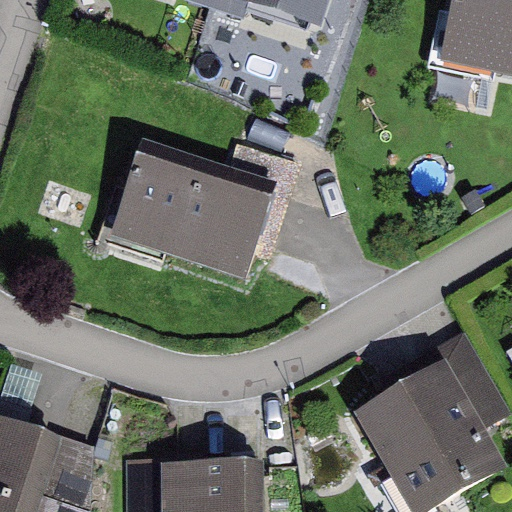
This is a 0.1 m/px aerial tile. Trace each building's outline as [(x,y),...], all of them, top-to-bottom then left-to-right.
[(211,19),(217,0),(177,0),(175,7),(211,19)] [(217,0),(211,19),(246,30),(249,21),(320,45),(335,0),(217,0)] [(442,22),(430,77),(511,94),(511,0),(458,0),(454,24),(442,22)] [(145,157),(112,254),(249,301),(261,265),(272,269),(305,175),(239,152),(227,186),(145,157)] [(392,414),(357,434),(401,511),(468,511),(510,489),(483,441),(511,424),(511,422),(466,342),(379,391),(392,414)] [(93,511),(95,456),(60,445),(57,455),(0,437),(0,511),(93,511)] [(173,466),(128,466),(127,511),(266,511),(266,480),(173,480),(173,466)]
